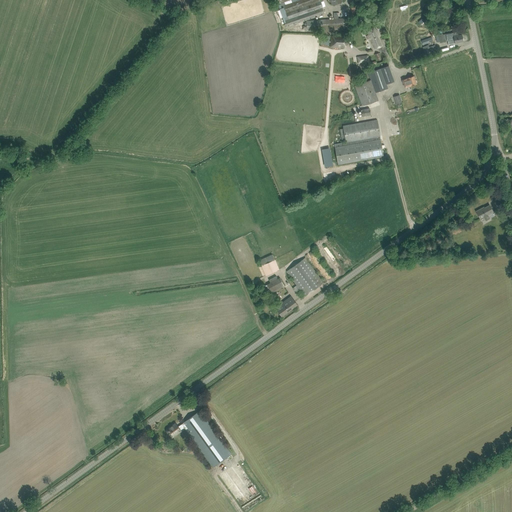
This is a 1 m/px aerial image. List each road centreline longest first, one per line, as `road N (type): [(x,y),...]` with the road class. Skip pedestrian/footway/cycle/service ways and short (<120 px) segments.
road 1 (tertiary): [(26,511),(475,183),(494,146)]
road 2 (tertiary): [(494,146),(467,0)]
road 3 (track): [(511,451),(407,511)]
